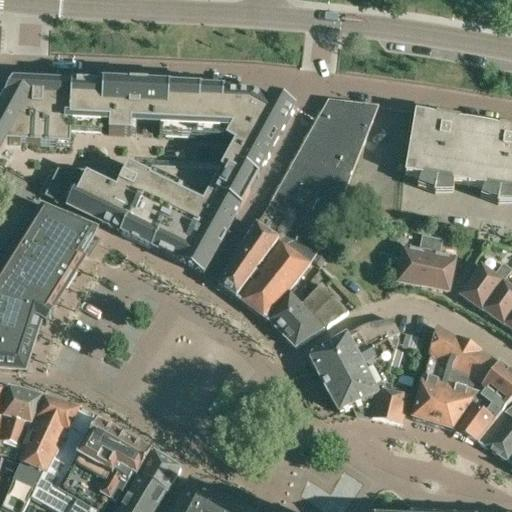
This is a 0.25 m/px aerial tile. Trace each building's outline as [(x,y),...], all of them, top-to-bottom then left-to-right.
[(178,264),(203,277),(249,193),(244,190),(252,176),(257,179),(295,110),(269,96),(265,104),(252,96),(222,95),(222,94),(199,93),(199,92),(168,91),(168,90),(145,89),(129,88),(101,87),(101,88),(70,86),(70,87),(11,84),(0,104),(0,156),(6,145),(70,149),(71,122),(109,124),(108,136),(130,137),(131,125),(234,129),(225,143),(234,147),(220,173),(151,168),(147,175),(127,167),(124,174),(57,171),(53,179),(48,177),(39,196),(119,235),(119,236),(151,251),(151,250),(178,263),(178,264)] [(236,300),(266,323),(310,267),(312,264),(319,269),(330,254),(322,248),(327,240),(378,109),(327,103),(268,207),(292,221),(235,299),(236,300)] [(467,187),(473,124),(414,115),(404,177),(421,180),(418,189),(436,196),(454,196),(453,185),(467,187)] [(511,131),(473,124),(467,187),(485,190),(481,200),(498,206),(511,206),(511,131)] [(42,207),(19,243),(73,277),(83,261),(81,260),(95,236),(94,235),(97,230),(42,207)] [(218,287),(235,299),(292,221),(268,207),(256,228),(255,228),(218,287)] [(421,290),(422,289),(432,240),(424,239),(421,254),(403,250),(395,285),(421,290)] [(422,289),(448,295),(455,260),(440,258),(443,242),(432,240),(422,289)] [(4,267),(0,276),(0,296),(38,312),(48,316),(73,277),(19,243),(4,267)] [(502,284),(503,285),(511,273),(511,272),(503,266),(494,279),(480,269),(459,298),(481,314),(482,313),(502,284)] [(511,315),(511,291),(503,285),(502,284),(482,313),(503,328),(511,315)] [(268,324),(295,351),(347,316),(321,288),(300,308),(289,297),(268,324)] [(0,338),(32,350),(41,319),(35,318),(38,312),(0,296),(0,338)] [(511,315),(503,328),(511,333),(511,315)] [(345,339),(308,359),(339,415),(354,407),(376,396),(375,393),(380,391),(385,389),(398,342),(396,339),(400,337),(392,322),(374,325),(360,330),(345,339)] [(412,421),(452,433),(473,397),(480,388),(497,366),(437,331),(412,421)] [(0,372),(24,374),(32,350),(0,338),(0,372)] [(451,434),(477,446),(511,404),(511,402),(511,376),(498,365),(497,366),(480,388),(473,397),(452,433),(451,434)] [(376,396),(354,407),(360,417),(368,419),(368,420),(402,428),(404,419),(408,400),(381,394),(380,391),(375,393),(376,396)] [(0,431),(10,394),(7,393),(0,392),(0,431)] [(12,473),(43,402),(10,394),(0,431),(0,488),(5,470),(12,473)] [(45,477),(77,418),(79,414),(43,402),(0,511),(23,511),(29,499),(40,474),(45,477)] [(481,443),(511,467),(511,466),(511,409),(502,417),(481,443)] [(104,511),(108,505),(115,509),(130,482),(134,484),(151,455),(97,424),(95,428),(77,418),(45,477),(40,474),(29,499),(51,511),(104,511)] [(118,511),(155,511),(166,495),(180,472),(151,455),(134,484),(118,511)] [(174,511),(247,511),(190,482),(174,511)]
